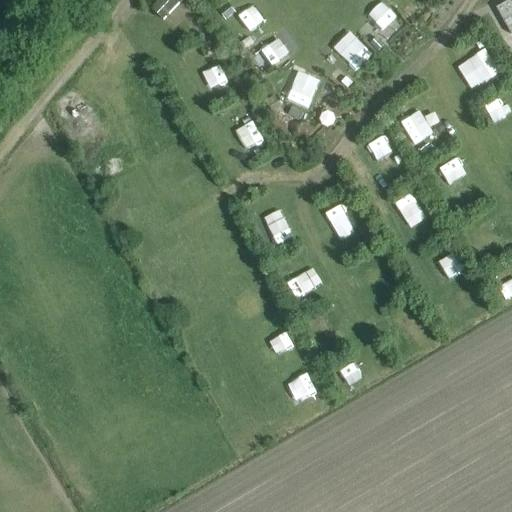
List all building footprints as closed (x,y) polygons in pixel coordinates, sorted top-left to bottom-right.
[(378,2),(364,17),(389,39),(403,24),(378,2)] [(511,6),(511,7),(509,2),(495,10),(511,36),(511,35),(511,6)] [(226,21),(236,13),(229,4),(219,13),(226,21)] [(249,38),(241,44),(246,51),(254,45),(249,38)] [(261,48),(270,66),(288,57),(279,39),(261,48)] [(213,43),(203,47),(207,54),(216,50),(213,43)] [(224,66),(206,73),(214,94),(232,87),(224,66)] [(315,99),(323,77),(300,69),(292,91),(315,99)] [(274,97),(266,102),(273,114),(282,108),(274,97)] [(246,112),(254,108),(248,98),(240,103),(246,112)] [(485,110),(495,126),(507,119),(498,103),(485,110)] [(257,118),(246,122),(257,148),(267,144),(257,118)] [(429,147),(421,153),(426,159),(434,153),(429,147)] [(415,196),(398,205),(408,224),(425,215),(415,196)] [(448,247),(442,251),(444,255),(451,251),(448,247)] [(501,295),(511,289),(511,275),(510,272),(493,280),(501,295)] [(407,308),(391,317),(400,333),(416,324),(407,308)]
